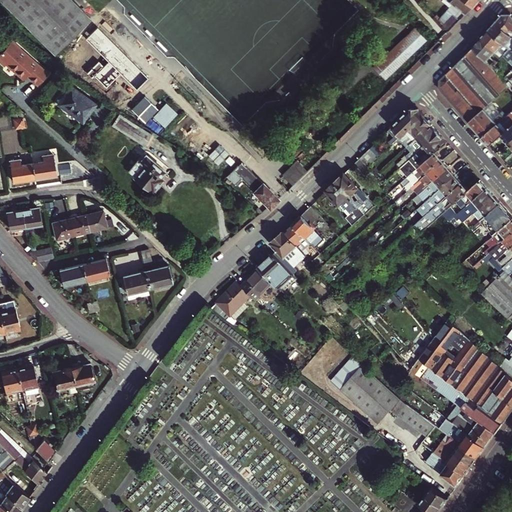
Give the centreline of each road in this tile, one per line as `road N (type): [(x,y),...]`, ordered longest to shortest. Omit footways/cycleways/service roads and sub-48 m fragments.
road 1 (tertiary): [(417,83),(204,285)]
road 2 (tertiary): [(137,370),(32,511)]
road 3 (residential): [(155,241),(91,191),(0,200)]
road 4 (residential): [(511,190),(417,83)]
road 5 (residential): [(22,269),(155,241)]
